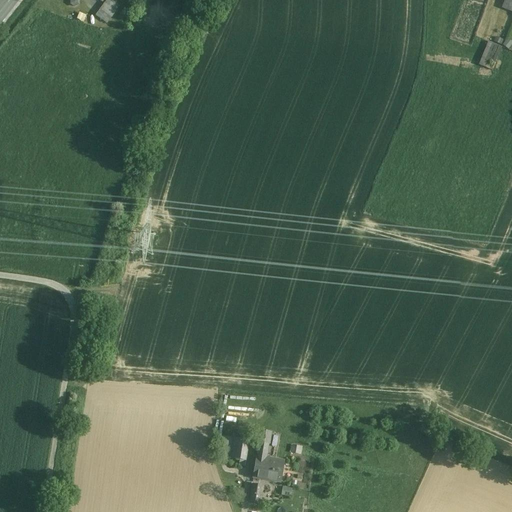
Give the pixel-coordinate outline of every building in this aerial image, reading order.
[(115,13),(103,5),(96,16),(108,24),(115,13)] [(501,48),(488,43),(478,69),(490,74),(501,48)] [(256,432),(248,479),(281,484),(285,461),(266,458),(270,434),(256,432)] [(246,441),(218,437),(215,457),(243,461),(246,441)] [(290,453),(301,454),(302,446),(291,445),(290,453)] [(258,488),(248,487),(245,505),(255,506),(258,488)]
